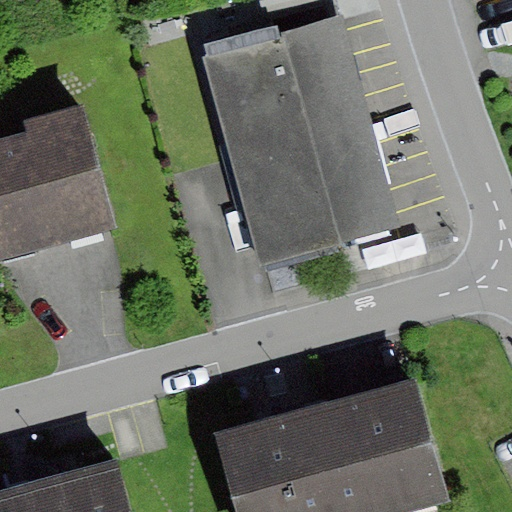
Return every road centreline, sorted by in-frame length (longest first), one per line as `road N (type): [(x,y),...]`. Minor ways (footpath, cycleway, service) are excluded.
road 1 (residential): [(0,414),(511,282)]
road 2 (residential): [(511,233),(431,0)]
